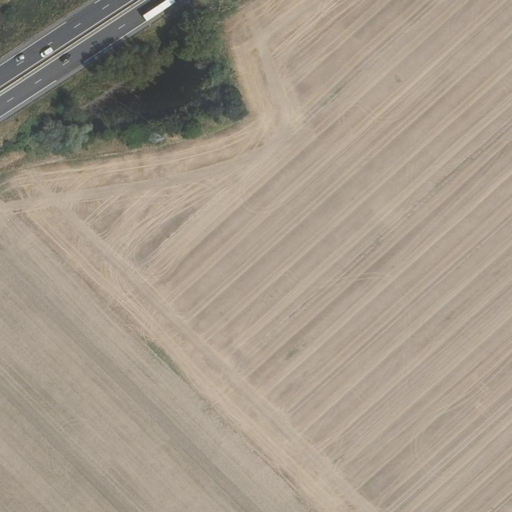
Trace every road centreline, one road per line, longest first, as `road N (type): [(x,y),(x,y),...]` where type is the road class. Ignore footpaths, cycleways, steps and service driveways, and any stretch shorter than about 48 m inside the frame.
road 1 (trunk): [(0,104),(158,0)]
road 2 (trunk): [(108,0),(0,71)]
